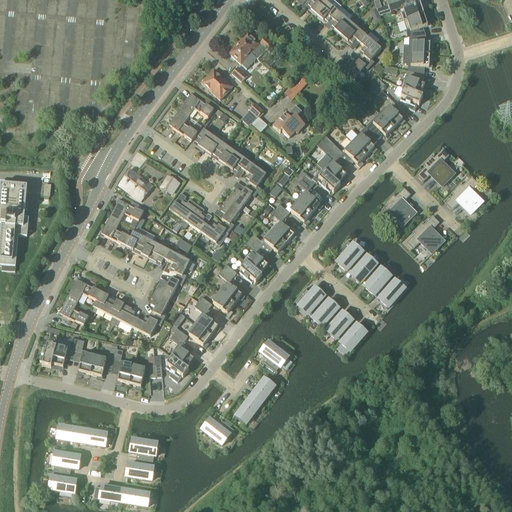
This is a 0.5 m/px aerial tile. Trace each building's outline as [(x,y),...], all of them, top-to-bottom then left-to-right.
[(321,0),(313,0),(313,1),(307,7),(311,11),(310,12),(316,17),(331,0),(330,0),(325,0),(324,2),(321,0)] [(331,0),(316,17),(322,23),(324,21),(327,24),(331,21),(330,20),(337,13),(341,9),(331,0)] [(400,3),(388,7),(390,13),(402,9),(400,3)] [(400,14),(403,23),(423,17),(419,5),(402,11),(403,13),(400,14)] [(331,21),(327,24),(327,25),(331,21),(335,24),(331,28),(335,31),(333,32),(340,38),(355,21),(352,18),(348,23),(337,13),(330,20),(331,21)] [(379,22),(380,22),(378,16),(371,19),(374,25),(379,22)] [(423,17),(403,23),(406,32),(409,31),(410,34),(427,28),(423,17)] [(355,21),(340,38),(347,44),(348,43),(352,46),(355,42),(359,46),(366,38),(355,29),(359,24),(355,21)] [(247,35),(237,46),(249,57),(251,55),(257,61),(265,52),(268,55),(275,48),(265,39),(259,46),(247,35)] [(366,38),(359,46),(364,49),(360,53),(364,56),(362,58),(366,61),(364,63),(370,69),(374,65),(371,62),(380,51),(366,38)] [(403,47),(403,56),(429,58),(429,46),(411,45),(411,48),(403,47)] [(249,57),(237,46),(228,56),(240,67),(249,57)] [(429,58),(403,56),(403,66),(410,66),(410,69),(428,70),(429,58)] [(370,69),(364,63),(362,65),(358,62),(354,66),(350,63),(347,67),(346,65),(340,72),(345,77),(352,83),(364,70),(367,73),(370,69)] [(373,71),(379,76),(384,71),(377,66),(373,71)] [(397,71),(384,68),(383,75),(395,78),(397,71)] [(241,85),(247,78),(237,69),(231,76),(241,85)] [(213,73),(201,86),(220,102),(231,89),(213,73)] [(299,78),(288,90),(296,97),(307,85),(299,78)] [(377,80),(372,84),(382,93),(386,89),(377,80)] [(404,81),(400,90),(422,99),(419,98),(424,87),(407,80),(406,82),(404,81)] [(382,93),(372,84),(368,89),(377,98),(382,93)] [(288,90),(283,95),(291,103),(296,97),(288,90)] [(422,99),(400,90),(402,91),(399,99),(401,100),(399,103),(405,105),(404,109),(414,113),(417,107),(418,108),(422,99)] [(188,99),(179,112),(188,118),(194,111),(207,121),(213,113),(190,96),(188,99)] [(360,98),(355,103),(360,108),(365,103),(360,98)] [(255,106),(248,113),(241,122),(249,129),(263,114),(255,106)] [(286,117),(284,115),(272,129),(280,135),(281,134),(289,140),(294,134),(296,136),(304,127),(299,122),(304,116),(295,108),(286,117)] [(385,109),(378,115),(393,130),(402,122),(389,109),(387,111),(385,109)] [(188,118),(179,112),(170,125),(170,124),(168,127),(191,144),(197,136),(183,126),(188,118)] [(224,124),(228,119),(222,115),(219,121),(224,124)] [(393,130),(378,115),(372,122),(374,124),(372,126),(385,139),(393,130)] [(259,118),(253,126),(262,133),(268,125),(259,118)] [(380,144),(376,130),(369,132),(374,146),(380,144)] [(197,148),(204,153),(217,134),(213,132),(210,137),(203,132),(194,144),(198,146),(197,148)] [(217,134),(204,153),(210,158),(212,156),(215,159),(224,147),(217,142),(221,137),(217,134)] [(357,137),(350,144),(365,159),(374,150),(361,137),(359,139),(357,137)] [(330,151),(339,160),(343,156),(324,138),(321,142),(330,151)] [(383,145),(387,154),(391,152),(387,143),(383,145)] [(365,159),(350,144),(344,150),(346,153),(344,155),(357,167),(365,159)] [(224,147),(215,159),(219,161),(218,163),(224,168),(238,149),(235,147),(231,152),(224,147)] [(238,149),(224,168),(232,173),(233,172),(237,174),(240,170),(244,173),(250,165),(238,157),(242,152),(238,149)] [(339,160),(330,151),(325,156),(334,165),(339,160)] [(442,165),(449,158),(442,151),(434,159),(432,157),(422,167),(424,169),(416,177),(423,184),(430,177),(441,189),(453,177),(442,165)] [(250,165),(244,173),(249,177),(245,181),(249,184),(248,185),(252,188),(250,190),(257,195),(261,190),(258,188),(266,177),(250,165)] [(328,166),(322,173),(324,174),(337,186),(338,186),(345,178),(332,166),(330,168),(328,166)] [(293,174),(288,170),(284,175),(289,179),(293,174)] [(152,188),(131,172),(118,188),(140,204),(152,188)] [(302,181),(301,181),(311,189),(315,185),(302,173),(298,177),(302,181)] [(324,174),(322,173),(321,173),(324,175),(318,181),(319,182),(317,184),(329,195),(331,193),(333,195),(339,189),(337,187),(338,186),(337,186),(324,174)] [(160,189),(172,197),(179,185),(167,178),(160,189)] [(453,197),(444,206),(451,212),(458,205),(470,217),(482,205),(470,193),(477,186),(470,179),(462,188),(461,186),(460,185),(450,196),(451,196),(453,197)] [(311,189),(301,181),(297,185),(307,194),(311,189)] [(0,267),(1,268),(1,273),(14,274),(18,238),(26,239),(28,221),(24,220),(27,185),(0,182),(0,267)] [(232,194),(227,201),(241,211),(252,196),(255,199),(257,195),(250,190),(248,193),(244,190),(241,195),(236,192),(234,195),(232,194)] [(386,208),(377,217),(384,223),(391,216),(403,228),(415,216),(403,204),(410,197),(403,190),(395,199),(394,197),(393,196),(383,207),(384,207),(386,208)] [(260,196),(265,199),(268,195),(264,191),(260,196)] [(301,196),(296,203),(311,216),(319,207),(306,195),(304,198),(301,196)] [(185,199),(180,196),(168,212),(181,221),(177,226),(177,225),(172,232),(177,235),(181,229),(181,228),(194,210),(187,205),(186,206),(182,204),(185,199)] [(225,225),(224,227),(231,232),(234,228),(230,225),(241,211),(227,201),(222,209),(223,210),(220,214),(225,217),(221,222),(225,225)] [(117,205),(109,219),(119,224),(123,216),(138,224),(143,215),(118,202),(116,205),(117,205)] [(311,216),(296,203),(289,210),(292,212),(290,214),(303,225),(311,216)] [(279,207),(275,211),(285,220),(289,215),(279,207)] [(181,228),(181,229),(184,231),(188,226),(200,235),(205,227),(201,224),(204,220),(200,217),(201,215),(194,210),(181,228)] [(285,220),(275,211),(271,216),(281,225),(285,220)] [(414,236),(406,245),(413,251),(420,244),(431,256),(443,244),(432,232),(439,225),(432,218),(423,227),(422,225),(422,224),(412,235),(413,235),(414,236)] [(119,224),(109,219),(102,233),(100,236),(125,249),(129,240),(115,232),(119,224)] [(205,227),(200,235),(219,248),(231,232),(224,227),(222,230),(218,227),(217,229),(213,226),(210,230),(205,227)] [(275,226),(269,233),(285,247),(293,238),(280,226),(278,228),(275,226)] [(129,240),(125,249),(132,253),(133,251),(137,253),(144,240),(137,236),(139,231),(135,228),(129,240)] [(238,229),(234,234),(240,238),(243,233),(238,229)] [(285,247),(269,233),(263,240),(266,242),(264,244),(277,256),(285,247)] [(228,241),(233,245),(238,239),(233,235),(228,241)] [(253,237),(249,241),(259,250),(263,245),(253,237)] [(144,240),(137,253),(141,255),(140,257),(147,261),(158,240),(153,238),(150,243),(144,240)] [(158,240),(147,261),(155,265),(156,263),(160,265),(163,261),(168,263),(172,255),(158,247),(161,242),(158,240)] [(176,248),(185,254),(187,255),(191,248),(187,246),(180,241),(176,248)] [(259,250),(249,241),(245,246),(254,255),(259,250)] [(344,274),(345,274),(353,265),(361,256),(362,254),(361,255),(352,247),(353,246),(351,247),(347,244),(349,242),(348,242),(338,254),(339,253),(343,257),(335,266),(336,266),(337,265),(345,273),(344,274)] [(353,265),(345,274),(353,265),(357,269),(349,278),(350,278),(351,278),(359,285),(358,286),(359,286),(376,267),(376,266),(375,267),(366,260),(367,259),(367,258),(365,260),(361,256),(362,254),(361,256),(353,265)] [(172,255),(168,263),(173,266),(170,271),(174,273),(173,274),(178,277),(176,279),(183,283),(185,278),(181,276),(188,263),(172,255)] [(249,256),(243,263),(261,279),(261,278),(259,276),(267,268),(253,256),(251,258),(249,256)] [(261,279),(243,263),(245,265),(239,272),(241,273),(239,275),(253,288),(261,279)] [(226,267),(223,272),(232,280),(236,275),(226,267)] [(376,267),(359,286),(367,277),(371,281),(363,290),(364,291),(365,290),(373,297),(372,298),(373,298),(390,279),(390,278),(389,279),(380,272),(381,271),(381,270),(379,272),(375,268),(376,267)] [(232,280),(223,272),(218,277),(228,285),(232,280)] [(159,286),(155,294),(168,301),(177,285),(180,287),(183,283),(176,279),(175,282),(170,280),(167,285),(163,283),(160,287),(159,286)] [(390,279),(373,298),(373,299),(381,290),(385,294),(377,302),(378,303),(379,302),(387,309),(386,310),(387,311),(404,291),(403,291),(394,284),(395,283),(393,284),(389,280),(390,279)] [(75,285),(68,299),(77,304),(82,296),(96,303),(101,295),(76,282),(74,285),(75,285)] [(223,287),(217,294),(234,307),(241,297),(227,286),(225,289),(223,287)] [(306,318),(307,318),(308,316),(316,307),(324,298),(323,298),(323,299),(314,291),(315,290),(314,290),(307,299),(302,295),(303,294),(293,306),(294,305),(298,308),(297,310),(298,310),(298,309),(307,317),(306,318)] [(168,301),(155,294),(150,302),(152,303),(150,307),(154,309),(152,314),(156,317),(155,319),(162,323),(164,318),(160,316),(168,301)] [(234,307),(217,294),(212,301),(214,303),(212,305),(227,316),(234,307)] [(96,303),(90,315),(94,317),(97,311),(104,315),(111,302),(107,300),(108,299),(101,295),(96,303)] [(77,304),(68,299),(60,313),(58,316),(83,329),(88,320),(73,312),(77,304)] [(201,299),(198,304),(208,312),(212,307),(201,299)] [(179,306),(184,309),(188,303),(183,300),(179,306)] [(111,302),(104,315),(112,319),(109,325),(113,327),(123,307),(116,303),(115,304),(111,302)] [(316,307),(308,316),(312,320),(311,322),(312,322),(312,321),(321,329),(330,319),(338,311),(337,310),(337,311),(328,304),(329,303),(328,302),(321,311),(316,307)] [(208,312),(198,304),(194,309),(204,317),(208,312)] [(123,307),(113,327),(117,329),(120,323),(133,330),(137,322),(132,319),(135,315),(130,312),(131,311),(123,307)] [(330,319),(321,329),(321,330),(321,331),(322,329),(326,333),(325,334),(326,335),(326,334),(335,341),(334,342),(335,342),(336,341),(344,332),(352,323),(351,322),(351,323),(342,316),(343,315),(342,314),(335,323),(330,319)] [(199,319),(193,326),(210,339),(217,329),(203,318),(201,320),(199,319)] [(137,322),(133,330),(149,338),(156,325),(159,327),(162,323),(155,319),(153,322),(149,320),(148,322),(144,320),(142,324),(137,322)] [(210,339),(193,326),(187,333),(190,335),(188,337),(203,348),(210,339)] [(336,341),(335,342),(336,341),(340,345),(339,346),(340,347),(340,346),(349,353),(348,354),(349,355),(366,335),(365,335),(356,328),(357,327),(356,327),(349,336),(344,332),(336,341)] [(174,335),(173,336),(183,344),(187,339),(173,328),(170,332),(174,335)] [(47,329),(46,335),(58,339),(60,332),(47,329)] [(183,344),(173,336),(169,341),(180,349),(183,344)] [(69,353),(75,354),(78,342),(72,340),(69,353)] [(78,342),(75,354),(81,356),(84,343),(78,342)] [(288,360),(267,345),(266,345),(267,346),(261,355),(260,354),(259,355),(269,362),(265,366),(264,365),(264,366),(276,375),(277,375),(275,374),(279,369),(280,370),(280,369),(286,360),(287,361),(288,360)] [(41,367),(50,369),(56,346),(55,349),(46,347),(46,349),(43,348),(39,364),(42,364),(41,367)] [(56,346),(50,369),(50,370),(51,367),(62,369),(67,352),(64,351),(65,348),(56,346)] [(107,363),(113,364),(116,352),(110,350),(107,363)] [(174,351),(169,358),(171,360),(188,372),(186,370),(193,361),(179,350),(177,353),(174,351)] [(116,352),(113,364),(120,366),(123,353),(116,352)] [(78,373),(90,376),(95,356),(86,354),(85,357),(82,356),(78,373)] [(95,356),(90,376),(101,379),(106,362),(103,361),(104,358),(95,356)] [(171,360),(169,358),(171,360),(166,367),(167,368),(165,371),(171,375),(169,378),(177,385),(181,379),(182,380),(188,372),(171,360)] [(117,383),(129,386),(134,366),(125,363),(124,366),(121,366),(117,383)] [(134,366),(129,386),(140,389),(144,372),(142,371),(143,368),(134,366)] [(264,381),(249,400),(259,408),(274,389),(264,381)] [(259,408),(249,400),(235,419),(245,427),(259,408)] [(230,438),(228,437),(231,433),(233,434),(233,433),(235,434),(237,431),(231,426),(228,429),(220,423),(220,424),(221,425),(218,429),(208,422),(209,423),(202,432),(201,431),(201,432),(222,448),(222,447),(221,447),(228,438),(229,439),(230,438)] [(56,442),(81,446),(83,433),(58,429),(58,430),(59,430),(57,441),(56,441),(56,442)] [(83,433),(81,446),(105,449),(107,437),(83,433)] [(141,457),(140,462),(152,464),(153,459),(155,459),(155,458),(154,458),(156,447),(157,447),(157,446),(131,442),(131,443),(132,443),(130,454),(129,454),(129,455),(141,457)] [(54,468),(53,474),(65,476),(66,470),(78,472),(78,471),(77,471),(78,460),(80,460),(80,459),(54,455),(54,456),(55,456),(53,467),(52,467),(52,468),(54,468)] [(152,464),(140,462),(139,468),(127,466),(127,467),(128,467),(127,479),(125,478),(125,479),(151,483),(150,482),(152,471),(153,471),(151,470),(152,464)] [(65,476),(53,474),(52,480),(50,479),(50,480),(51,480),(49,491),(48,491),(48,492),(74,496),(73,495),(75,484),(76,484),(64,482),(65,476)] [(94,500),(99,501),(98,502),(122,505),(124,493),(100,489),(100,490),(96,489),(94,500)] [(124,493),(122,505),(147,509),(146,509),(148,497),(149,498),(149,497),(124,493)]
